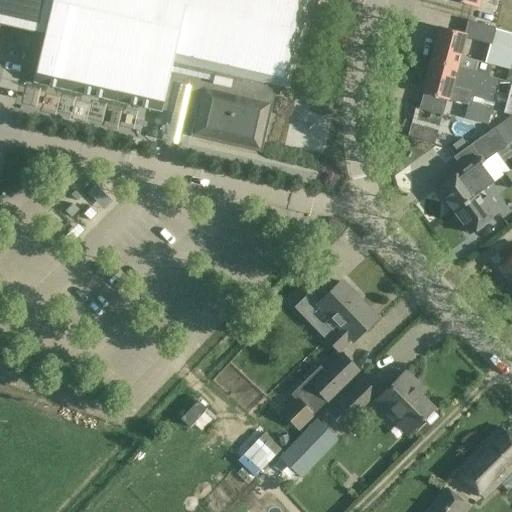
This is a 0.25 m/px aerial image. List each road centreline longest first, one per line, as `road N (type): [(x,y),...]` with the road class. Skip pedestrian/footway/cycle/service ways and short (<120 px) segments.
road 1 (tertiary): [(511,373),(369,205),(354,94),(375,0)]
road 2 (unknown): [(503,364),(368,511)]
